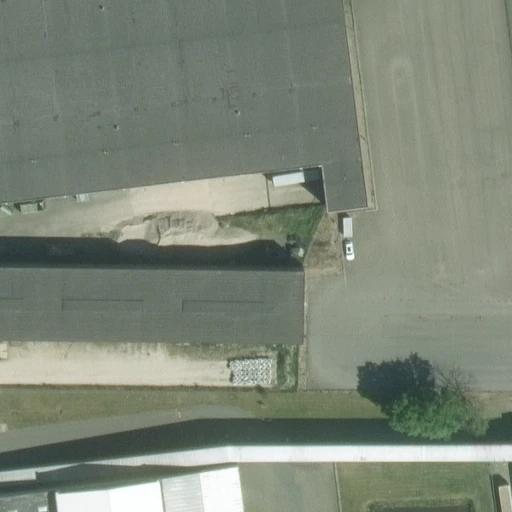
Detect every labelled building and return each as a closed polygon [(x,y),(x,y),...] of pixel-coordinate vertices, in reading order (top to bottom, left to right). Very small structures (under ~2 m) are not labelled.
[(0,0),(0,197),(319,158),(324,206),(366,201),(340,0),(0,0)] [(382,208),(348,210),(349,234),(383,233),(382,208)] [(0,261),(0,331),(299,336),(300,266),(0,261)] [(511,438),(225,437),(0,466),(0,482),(227,454),(511,455),(511,438)] [(0,511),(241,511),(235,459),(0,487),(0,511)]
